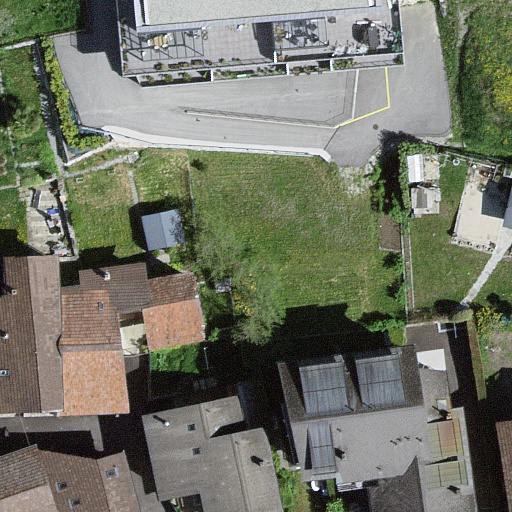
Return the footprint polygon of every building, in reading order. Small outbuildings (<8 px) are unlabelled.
[(121,0),(128,78),(400,56),(395,0),(121,0)] [(511,189),(503,225),(511,226),(511,189)] [(0,421),(113,415),(107,302),(51,305),(48,261),(0,263),(0,421)] [(182,275),(129,284),(141,355),(194,346),(182,275)] [(474,511),(453,343),(280,364),(296,487),(358,479),(362,511),(474,511)] [(238,401),(151,418),(166,495),(204,488),(209,511),(266,511),(275,510),(261,435),(245,438),(238,401)] [(511,424),(497,427),(508,511),(511,510),(511,424)] [(32,452),(0,462),(0,511),(52,511),(40,475),(32,452)] [(135,511),(121,454),(79,454),(46,453),(60,511),(135,511)]
